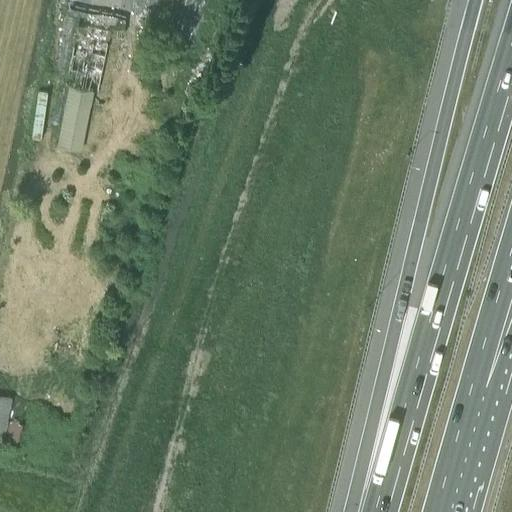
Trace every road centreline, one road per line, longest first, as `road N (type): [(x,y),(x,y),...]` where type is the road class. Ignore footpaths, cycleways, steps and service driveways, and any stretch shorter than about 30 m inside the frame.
road 1 (motorway): [(475,0),(359,476),(357,511)]
road 2 (motorway): [(511,42),(375,511)]
road 3 (motorway): [(449,511),(483,393)]
